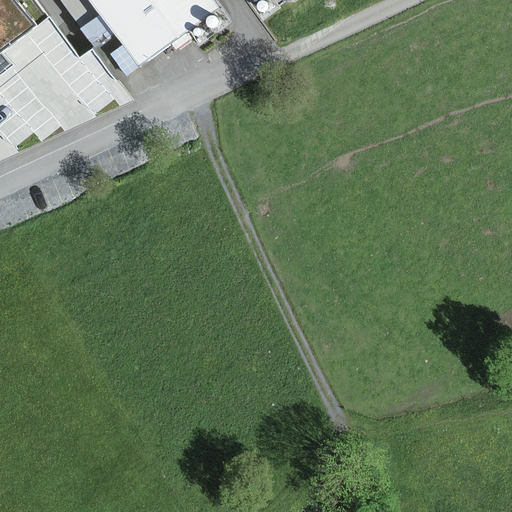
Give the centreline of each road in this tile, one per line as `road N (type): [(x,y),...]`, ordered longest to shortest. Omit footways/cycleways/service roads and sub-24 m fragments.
road 1 (residential): [(0,186),(403,0)]
road 2 (track): [(196,96),(350,429)]
